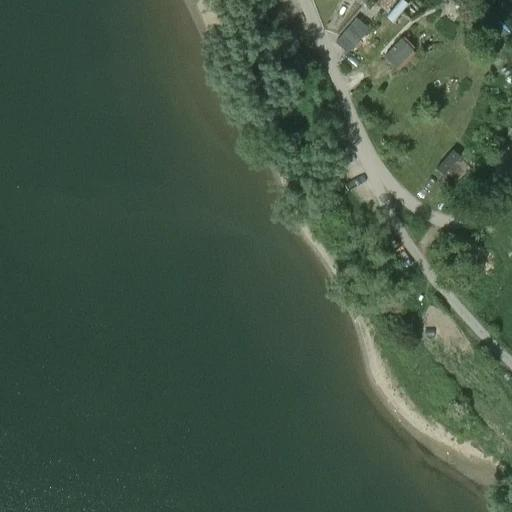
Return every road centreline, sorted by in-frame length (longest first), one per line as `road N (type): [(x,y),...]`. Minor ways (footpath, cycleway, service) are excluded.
road 1 (unclassified): [(375,175),(388,215),(428,273),(511,366)]
road 2 (unclassified): [(303,0),(375,175)]
road 3 (unclassified): [(375,175),(420,212),(447,221),(488,215),(511,196)]
